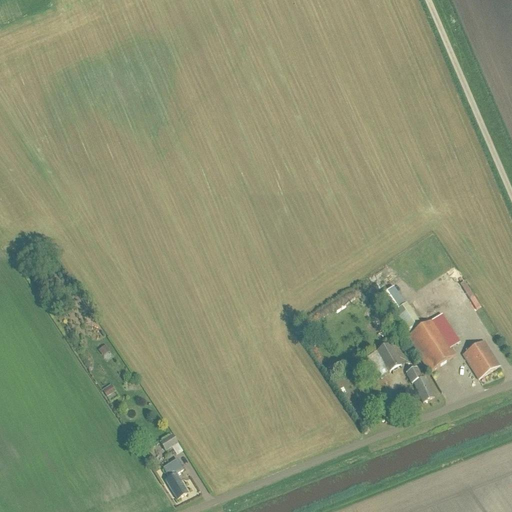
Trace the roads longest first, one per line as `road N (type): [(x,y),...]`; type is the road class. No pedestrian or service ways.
road 1 (unclassified): [(189,511),(511,383)]
road 2 (unclassified): [(511,198),(428,0)]
